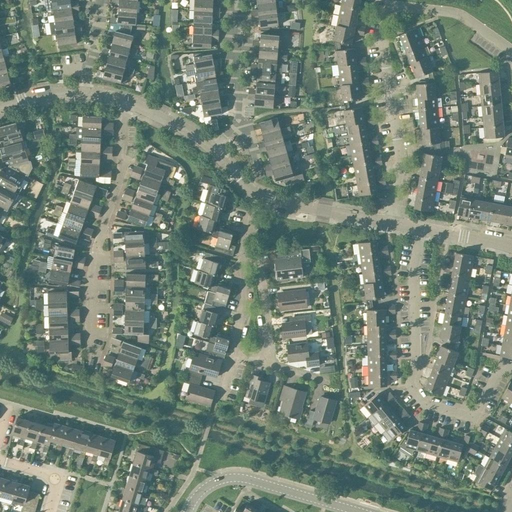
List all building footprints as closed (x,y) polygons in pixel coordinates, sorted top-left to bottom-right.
[(51,0),(53,10),(71,7),(70,0),(51,0)] [(118,0),(118,11),(137,13),(137,1),(125,0),(118,0)] [(194,0),(194,11),(213,12),(213,0),(194,0)] [(341,0),(341,6),(359,10),(360,0),(341,0)] [(257,4),(258,15),(277,13),(275,1),(257,4)] [(341,6),(339,16),(356,19),(359,10),(341,6)] [(55,22),(73,19),(71,7),(53,10),(55,22)] [(117,24),(132,25),(136,26),(137,13),(118,11),(117,24)] [(193,23),(212,24),(213,12),(194,11),(193,23)] [(258,15),(260,28),(278,26),(277,13),(258,15)] [(339,16),(336,26),(354,29),(356,19),(339,16)] [(51,35),(57,34),(75,31),(73,19),(55,22),(49,23),(51,35)] [(115,32),(112,43),(130,48),(133,36),(130,35),(132,25),(117,24),(110,23),(109,24),(108,30),(115,32)] [(193,35),(211,36),(212,24),(193,23),(193,35)] [(334,40),(334,46),(340,45),(339,42),(351,44),(354,29),(336,26),(333,40),(334,40)] [(399,35),(403,45),(420,38),(416,28),(399,35)] [(57,34),(58,46),(77,44),(75,31),(57,34)] [(259,46),(278,48),(279,35),(260,34),(259,46)] [(192,47),(211,48),(211,36),(193,35),(192,47)] [(403,45),(407,54),(424,48),(420,38),(403,45)] [(112,43),(109,55),(127,59),(130,48),(112,43)] [(336,51),(338,65),(356,63),(354,48),(340,50),(340,45),(334,46),(335,51),(336,51)] [(258,58),(277,60),(278,48),(259,46),(258,58)] [(407,54),(410,64),(427,57),(424,48),(407,54)] [(186,71),(214,66),(212,54),(209,55),(193,57),(195,64),(185,66),(186,71)] [(109,55),(106,66),(133,73),(134,69),(129,68),(128,67),(130,60),(127,59),(109,55)] [(428,73),(428,78),(433,77),(433,71),(427,57),(410,64),(416,78),(428,73)] [(257,70),(276,72),(277,61),(277,60),(258,58),(257,70)] [(338,65),(339,76),(357,73),(356,63),(338,65)] [(103,78),(125,84),(125,82),(126,82),(127,78),(126,77),(127,76),(132,78),(133,73),(106,66),(103,78)] [(195,82),(216,78),(214,66),(186,71),(187,76),(194,75),(195,82)] [(256,82),(275,84),(280,84),(281,72),(276,72),(257,70),(256,82)] [(478,73),(479,84),(499,82),(498,71),(478,73)] [(0,74),(0,87),(11,85),(8,73),(0,74)] [(339,76),(340,86),(359,83),(357,73),(339,76)] [(416,84),(418,99),(436,97),(435,83),(434,83),(433,77),(428,78),(429,83),(416,84)] [(193,95),(200,94),(200,93),(218,90),(216,78),(195,82),(197,88),(192,89),(193,95)] [(255,94),(274,96),(275,84),(256,82),(255,94)] [(479,84),(481,95),(500,93),(499,82),(479,84)] [(339,100),(340,106),(349,105),(349,102),(359,101),(359,98),(361,98),(359,83),(340,86),(342,100),(339,100)] [(200,93),(200,94),(202,105),(220,102),(218,90),(200,93)] [(481,95),(482,106),(501,104),(500,93),(481,95)] [(254,107),(273,108),(274,96),(255,94),(254,107)] [(418,99),(418,109),(437,108),(436,97),(418,99)] [(202,105),(204,117),(222,114),(220,102),(202,105)] [(482,106),(483,116),(502,115),(501,104),(482,106)] [(344,110),(346,125),(364,122),(362,107),(344,110)] [(418,109),(419,119),(438,118),(437,108),(418,109)] [(483,116),(484,127),(503,125),(502,115),(483,116)] [(83,116),(82,128),(104,129),(104,124),(101,124),(102,116),(83,116)] [(259,123),(262,135),(280,130),(277,118),(259,123)] [(419,119),(420,130),(439,128),(438,118),(419,119)] [(4,147),(10,145),(21,143),(24,142),(20,129),(22,128),(20,122),(0,126),(0,140),(2,140),(4,147)] [(346,125),(348,135),(366,132),(364,122),(346,125)] [(484,127),(485,138),(504,137),(503,125),(484,127)] [(76,139),(76,140),(82,140),(101,141),(101,134),(104,134),(104,129),(82,128),(78,128),(78,133),(76,135),(76,139)] [(434,143),(434,150),(449,148),(449,141),(440,142),(439,128),(420,130),(422,144),(434,143)] [(262,135),(266,146),(284,141),(280,130),(262,135)] [(348,135),(350,145),(368,142),(366,132),(348,135)] [(82,140),(81,152),(103,153),(103,148),(100,148),(101,141),(82,140)] [(266,146),(269,158),(287,153),(284,141),(266,146)] [(350,145),(352,155),(370,152),(368,142),(350,145)] [(14,169),(26,175),(28,176),(32,168),(31,161),(29,161),(25,148),(23,149),(21,143),(10,145),(4,147),(0,148),(0,150),(3,161),(8,160),(9,165),(9,166),(14,169)] [(81,152),(81,164),(100,165),(100,157),(102,158),(103,153),(81,152)] [(352,155),(353,165),(371,162),(370,152),(352,155)] [(269,158),(272,169),(290,164),(287,153),(269,158)] [(421,168),(439,171),(442,156),(424,153),(421,168)] [(141,174),(161,182),(173,186),(175,181),(168,179),(174,164),(148,155),(145,163),(147,164),(145,170),(143,170),(141,174)] [(353,165),(355,175),(373,172),(371,162),(353,165)] [(80,176),(102,177),(102,172),(99,172),(100,165),(81,164),(80,176)] [(284,179),(286,185),(304,180),(302,174),(293,176),(290,164),(272,169),(276,181),(284,179)] [(1,170),(0,171),(0,184),(19,194),(18,194),(21,188),(20,187),(26,175),(14,169),(9,166),(5,172),(1,170)] [(419,178),(437,181),(439,171),(421,168),(419,178)] [(355,175),(357,185),(375,182),(373,172),(355,175)] [(139,186),(157,193),(161,182),(141,174),(139,179),(142,180),(139,186)] [(417,188),(435,191),(437,181),(419,178),(417,188)] [(79,180),(74,191),(92,198),(95,191),(97,192),(99,187),(79,180)] [(357,185),(359,196),(377,193),(375,182),(357,185)] [(0,207),(5,210),(7,211),(14,199),(15,200),(18,194),(18,195),(19,194),(0,184),(0,207)] [(206,203),(208,204),(228,210),(229,206),(225,205),(228,196),(226,196),(228,190),(209,185),(204,203),(206,203)] [(133,197),(153,204),(157,193),(139,186),(137,193),(134,192),(133,197)] [(416,198),(434,201),(435,191),(417,188),(416,198)] [(74,191),(70,203),(91,210),(92,205),(90,204),(92,198),(74,191)] [(457,215),(468,217),(472,198),(461,195),(457,215)] [(131,209),(149,215),(153,204),(133,197),(131,201),(134,202),(131,209)] [(414,208),(432,212),(434,201),(416,198),(414,208)] [(468,217),(479,219),(483,200),(472,198),(468,217)] [(479,219),(490,221),(493,202),(483,200),(479,219)] [(490,221),(500,223),(504,203),(493,202),(490,221)] [(70,203),(66,214),(84,220),(87,214),(89,214),(91,210),(70,203)] [(217,220),(216,220),(218,221),(221,212),(227,214),(228,210),(208,204),(206,203),(202,216),(217,220)] [(500,223),(511,225),(511,217),(511,205),(504,203),(500,223)] [(125,220),(145,227),(149,215),(131,209),(129,216),(126,215),(125,220)] [(66,214),(62,225),(83,232),(84,228),(82,227),(84,220),(66,214)] [(211,237),(217,238),(219,232),(214,230),(216,220),(217,220),(202,216),(200,215),(197,228),(213,233),(211,237)] [(58,237),(76,243),(79,236),(81,237),(83,232),(62,225),(58,237)] [(214,250),(232,256),(235,246),(230,244),(233,232),(220,228),(219,232),(217,238),(214,250)] [(125,244),(144,243),(143,231),(122,232),(122,239),(125,239),(125,244)] [(358,243),(360,254),(378,251),(376,241),(358,243)] [(123,256),(145,255),(144,243),(125,244),(126,251),(123,251),(123,256)] [(56,245),(54,257),(75,261),(76,257),(73,256),(75,249),(56,245)] [(278,280),(279,282),(288,281),(288,279),(303,277),(301,262),(310,261),(309,249),(275,253),(276,259),(274,259),(275,267),(273,269),(276,273),(276,280),(278,280)] [(360,254),(361,264),(379,262),(378,251),(360,254)] [(454,263),(472,267),(474,256),(456,253),(454,263)] [(204,258),(200,271),(214,275),(216,276),(220,263),(224,265),(226,258),(213,254),(211,260),(204,258)] [(126,261),(127,268),(146,267),(145,255),(123,256),(124,261),(126,261)] [(54,257),(51,269),(70,273),(71,266),(74,266),(75,261),(54,257)] [(361,264),(362,274),(381,272),(379,262),(361,264)] [(452,273),(470,277),(472,267),(454,263),(452,273)] [(49,281),(70,285),(71,280),(69,280),(70,273),(51,269),(49,281)] [(210,288),(209,291),(215,293),(217,286),(212,285),(214,275),(200,271),(198,270),(194,283),(210,288)] [(362,274),(364,284),(382,282),(381,272),(362,274)] [(450,283),(468,287),(470,277),(452,273),(450,283)] [(124,286),(145,287),(145,274),(126,274),(126,281),(124,281),(124,286)] [(364,284),(367,305),(372,304),(371,298),(384,297),(382,282),(364,284)] [(208,291),(204,303),(225,309),(231,287),(218,283),(217,286),(215,293),(209,291),(208,291)] [(448,293),(466,297),(468,287),(450,283),(448,293)] [(126,298),(145,298),(145,287),(124,286),(123,291),(126,291),(126,298)] [(281,293),(283,310),(307,307),(305,290),(281,293)] [(48,292),(48,304),(67,304),(67,296),(69,296),(69,291),(48,292)] [(446,303),(464,307),(466,297),(448,293),(446,303)] [(123,310),(144,310),(145,298),(126,298),(125,305),(123,305),(123,310)] [(199,322),(214,326),(215,327),(219,314),(223,315),(225,309),(204,303),(199,321),(199,322)] [(444,313),(462,317),(464,307),(446,303),(444,313)] [(48,304),(48,316),(70,316),(70,311),(67,311),(67,304),(48,304)] [(367,310),(367,325),(385,324),(385,309),(373,310),(372,304),(367,305),(367,310)] [(125,322),(144,322),(144,310),(123,310),(122,315),(125,315),(125,322)] [(442,323),(461,327),(462,317),(444,313),(442,323)] [(282,324),(283,338),(306,335),(312,334),(310,315),(294,316),(294,322),(282,324)] [(48,316),(49,328),(68,328),(68,320),(70,320),(70,316),(48,316)] [(214,344),(216,337),(211,335),(214,326),(199,322),(199,321),(197,321),(194,334),(210,338),(208,342),(214,344)] [(137,343),(148,343),(149,334),(143,334),(144,322),(125,322),(124,329),(122,329),(122,334),(138,334),(137,343)] [(453,345),(459,347),(460,341),(458,341),(461,327),(442,323),(440,338),(454,341),(453,345)] [(367,325),(367,335),(385,335),(385,324),(367,325)] [(49,328),(49,340),(71,340),(71,335),(68,335),(68,328),(49,328)] [(216,356),(224,358),(230,338),(217,334),(216,337),(214,344),(208,342),(206,351),(212,352),(213,350),(217,351),(216,356)] [(367,335),(367,345),(386,345),(385,335),(367,335)] [(502,345),(511,347),(511,336),(504,335),(502,345)] [(60,352),(60,360),(72,360),(71,351),(69,351),(69,344),(71,344),(71,340),(49,340),(50,353),(60,352)] [(119,353),(137,359),(141,348),(121,340),(119,345),(122,346),(119,353)] [(306,359),(307,367),(319,365),(318,352),(310,353),(308,351),(307,343),(289,345),(289,348),(288,350),(289,361),(306,359)] [(367,345),(368,355),(386,355),(386,345),(367,345)] [(436,360),(453,366),(458,352),(459,347),(453,345),(453,350),(441,346),(436,360)] [(500,356),(511,358),(511,347),(502,345),(500,356)] [(113,363),(133,370),(137,359),(119,353),(117,359),(114,359),(113,363)] [(188,375),(201,378),(203,373),(217,377),(222,360),(200,353),(198,357),(193,356),(188,375)] [(368,355),(368,366),(386,365),(386,355),(368,355)] [(432,369),(449,376),(453,366),(436,360),(432,369)] [(111,376),(129,382),(133,370),(113,363),(111,368),(114,368),(111,376)] [(368,366),(368,376),(386,375),(386,365),(368,366)] [(428,379),(446,385),(449,376),(432,369),(428,379)] [(185,399),(210,406),(215,391),(199,386),(201,378),(188,375),(185,382),(190,384),(185,399)] [(253,402),(255,403),(256,403),(257,402),(258,400),(264,402),(270,383),(263,381),(264,378),(252,375),(246,397),(252,398),(252,400),(252,401),(253,402)] [(368,376),(368,386),(387,386),(386,375),(368,376)] [(425,389),(442,395),(446,385),(428,379),(425,389)] [(501,398),(511,403),(511,400),(511,382),(510,382),(501,398)] [(291,416),(299,419),(302,408),(300,408),(304,392),(284,386),(280,399),(285,401),(281,413),(289,416),(288,417),(291,418),(291,416)] [(385,397),(388,400),(393,396),(390,392),(385,397)] [(364,405),(371,414),(385,402),(378,394),(364,405)] [(306,424),(312,425),(314,419),(329,423),(335,401),(320,396),(316,412),(310,410),(306,424)] [(388,400),(390,404),(396,399),(393,396),(388,400)] [(371,414),(378,422),(392,410),(385,402),(371,414)] [(407,412),(404,409),(399,413),(401,417),(407,412)] [(378,422),(385,431),(399,419),(392,410),(378,422)] [(385,431),(393,439),(407,427),(402,422),(410,416),(407,412),(401,417),(399,419),(385,431)] [(25,438),(30,421),(18,417),(13,434),(21,437),(19,445),(23,446),(25,438)] [(37,441),(42,424),(30,421),(25,438),(33,440),(30,448),(35,449),(37,441)] [(53,428),(54,425),(47,423),(46,425),(42,424),(37,441),(45,443),(42,451),(47,453),(51,440),(50,440),(54,428),(53,428)] [(62,443),(67,426),(55,423),(54,425),(53,428),(54,428),(50,440),(51,440),(58,442),(56,450),(60,451),(62,444),(62,443)] [(74,447),(79,430),(67,426),(62,443),(62,444),(70,446),(68,454),(72,455),(74,449),(74,447)] [(499,438),(511,445),(511,432),(505,428),(499,438)] [(86,450),(91,433),(91,432),(85,431),(85,432),(79,430),(74,447),(74,449),(81,451),(79,457),(84,458),(86,450)] [(414,450),(416,450),(421,433),(410,430),(407,441),(405,439),(400,447),(411,454),(414,450)] [(96,462),(98,454),(103,437),(91,433),(86,450),(94,453),(91,461),(96,462)] [(416,450),(426,453),(431,436),(421,433),(416,450)] [(426,453),(436,456),(441,439),(431,436),(426,453)] [(103,464),(108,465),(110,457),(115,440),(103,437),(98,454),(106,456),(103,464)] [(494,448),(510,457),(511,453),(511,445),(499,438),(494,448)] [(436,456),(447,459),(452,441),(441,439),(436,456)] [(447,459),(458,462),(463,445),(452,441),(447,459)] [(137,452),(133,464),(150,469),(150,468),(152,461),(160,463),(164,451),(155,448),(153,456),(148,454),(150,447),(138,443),(136,452),(137,452)] [(489,457),(505,466),(510,457),(494,448),(489,457)] [(484,467),(500,476),(505,466),(489,457),(484,467)] [(133,464),(130,476),(147,480),(149,473),(157,475),(158,471),(150,468),(150,469),(133,464)] [(473,481),(491,490),(494,485),(495,486),(500,476),(484,467),(479,476),(477,474),(473,481)] [(130,476),(126,488),(143,492),(145,485),(153,487),(155,482),(147,480),(130,476)] [(0,496),(12,499),(17,482),(5,479),(0,496)] [(25,502),(28,491),(30,486),(17,482),(12,499),(25,503),(25,502)] [(126,488),(123,499),(140,504),(142,497),(150,499),(151,494),(143,492),(126,488)] [(25,502),(31,504),(34,492),(28,491),(25,502)] [(31,504),(37,506),(40,494),(34,492),(31,504)] [(123,499),(119,511),(121,511),(137,511),(138,508),(146,511),(148,506),(140,504),(123,499)] [(22,511),(28,511),(31,504),(25,502),(25,503),(22,511)]
